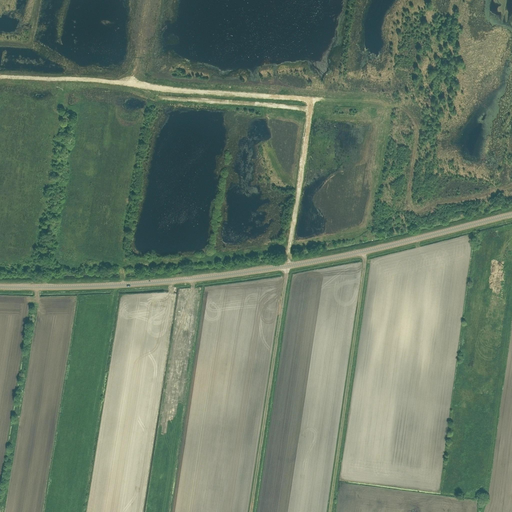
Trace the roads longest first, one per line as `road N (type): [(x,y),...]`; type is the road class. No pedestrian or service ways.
road 1 (unclassified): [(511,214),(270,268),(115,285),(0,286)]
road 2 (track): [(325,99),(0,76)]
road 3 (track): [(311,98),(286,265)]
